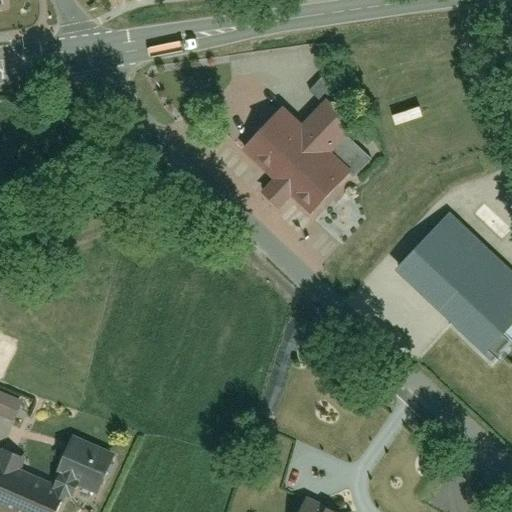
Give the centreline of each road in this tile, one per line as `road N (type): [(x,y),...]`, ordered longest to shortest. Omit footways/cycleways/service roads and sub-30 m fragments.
road 1 (unclassified): [(511,475),(181,169)]
road 2 (tertiary): [(91,50),(423,0)]
road 3 (unknown): [(301,507),(215,454),(0,364)]
road 4 (residential): [(181,169),(0,243)]
road 5 (unknown): [(363,338),(301,507)]
road 6 (unclassified): [(181,169),(91,50)]
